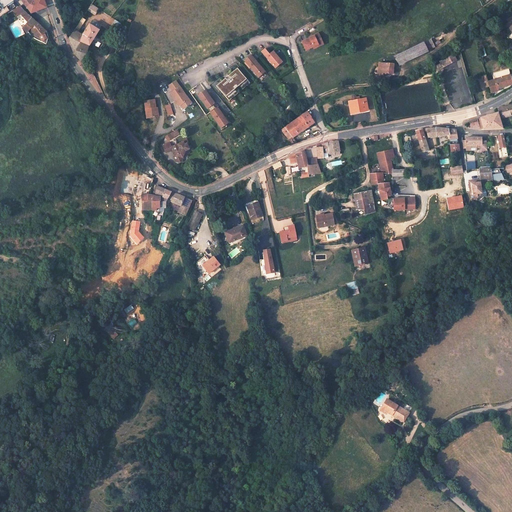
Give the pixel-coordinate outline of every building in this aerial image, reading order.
[(31,0),(21,0),(26,6),(31,11),(46,6),(43,0),(33,0),(32,1),(31,0)] [(19,6),(13,10),(16,16),(20,14),(23,11),(19,6)] [(19,24),(23,28),(32,18),(23,11),(20,14),(16,16),(19,24)] [(32,18),(23,28),(27,32),(30,28),(38,40),(41,41),(46,44),(48,37),(46,32),(32,18)] [(121,24),(115,20),(112,24),(119,28),(121,24)] [(91,21),(89,24),(99,30),(101,27),(91,21)] [(473,21),(464,29),(467,33),(477,26),(473,21)] [(88,45),(89,45),(99,30),(89,24),(82,35),(84,36),(81,41),(88,45)] [(74,54),(83,63),(88,45),(81,41),(81,42),(76,38),(79,33),(77,32),(74,30),(68,39),(74,54)] [(82,35),(79,33),(76,38),(81,42),(81,41),(84,36),(82,35)] [(309,38),(302,42),(305,50),(313,47),(317,45),(318,47),(323,45),(318,33),(313,35),(314,36),(309,38)] [(424,43),(427,50),(434,47),(430,39),(424,43)] [(423,42),(394,56),(399,65),(428,52),(427,50),(424,43),(423,42)] [(264,51),(260,53),(272,68),(279,62),(272,53),(268,56),(264,51)] [(447,58),(440,61),(441,63),(442,66),(448,63),(451,62),(452,63),(454,62),(456,61),(453,55),(452,56),(449,57),(447,58)] [(250,56),(243,62),(255,77),(262,71),(250,56)] [(393,64),(381,63),(381,69),(378,68),(378,74),(385,75),(385,73),(392,74),(393,64)] [(495,79),(488,81),(489,86),(491,92),(498,90),(498,88),(511,84),(511,74),(510,75),(508,69),(493,73),(495,79)] [(225,80),(216,87),(229,103),(250,85),(237,70),(228,77),(229,79),(227,81),(225,80)] [(190,103),(174,81),(167,86),(172,92),(169,94),(178,106),(179,105),(183,102),(185,106),(190,103)] [(204,90),(197,95),(206,109),(213,103),(204,90)] [(365,98),(349,101),(351,113),(368,110),(365,98)] [(154,99),(144,100),(146,118),(157,117),(155,107),(154,99)] [(213,103),(206,109),(209,112),(216,107),(213,103)] [(511,104),(499,108),(498,109),(501,118),(511,114),(511,104)] [(216,107),(209,112),(218,126),(226,120),(216,107)] [(314,122),(307,111),(301,115),(308,126),(314,122)] [(497,113),(480,118),(483,126),(483,127),(483,128),(502,128),(497,113)] [(301,115),(281,129),(288,140),(293,137),(308,126),(301,115)] [(435,128),(426,129),(427,137),(429,137),(448,134),(448,129),(435,127),(435,128)] [(456,130),(448,129),(448,134),(449,136),(449,139),(457,138),(456,130)] [(417,130),(415,131),(420,146),(413,147),(414,153),(428,150),(422,130),(417,130)] [(465,135),(462,135),(463,148),(464,148),(481,148),(481,144),(486,144),(486,141),(483,141),(481,141),(481,140),(481,137),(465,138),(465,135)] [(503,136),(498,136),(498,140),(499,144),(500,149),(506,149),(505,146),(503,136)] [(332,141),(322,144),(322,147),(323,152),(329,152),(329,153),(340,151),(338,141),(332,141)] [(172,150),(174,156),(173,157),(175,162),(177,163),(181,161),(182,160),(181,158),(184,151),(188,149),(186,144),(183,145),(182,142),(177,144),(170,147),(169,143),(162,145),(165,153),(172,150)] [(388,149),(376,153),(379,166),(387,165),(388,165),(387,161),(391,160),(388,149)] [(298,153),(289,157),(290,163),(297,161),(298,167),(307,165),(307,171),(300,172),(301,177),(308,176),(308,174),(314,173),(320,173),(318,164),(317,164),(308,165),(306,160),(304,152),(298,153)] [(387,165),(379,166),(381,172),(383,172),(388,173),(392,172),(392,169),(392,165),(388,165),(387,165)] [(462,166),(454,167),(456,174),(457,174),(463,173),(462,171),(462,170),(462,166)] [(381,172),(370,173),(371,182),(378,181),(383,180),(383,172),(381,172)] [(494,182),(504,180),(502,173),(492,175),(494,182)] [(384,183),(377,184),(380,200),(387,199),(386,196),(390,195),(388,182),(384,183)] [(480,182),(471,183),(472,194),(470,194),(471,198),(472,201),(473,201),(474,201),(473,199),(472,198),(482,197),(480,182)] [(152,209),(152,210),(156,210),(156,207),(165,208),(165,202),(167,199),(172,192),(157,186),(155,193),(162,196),(161,202),(159,202),(151,202),(152,208),(152,209)] [(364,192),(354,194),(355,200),(362,199),(362,201),(373,199),(371,190),(364,192)] [(172,192),(167,199),(180,204),(184,197),(172,192)] [(142,194),(142,209),(152,209),(152,208),(151,202),(159,202),(159,197),(150,195),(147,194),(142,194)] [(408,196),(392,197),(393,210),(415,209),(415,196),(408,196)] [(185,215),(191,200),(184,197),(180,204),(177,211),(185,215)] [(362,199),(355,200),(356,209),(364,209),(362,201),(362,199)] [(373,199),(362,201),(364,209),(365,214),(371,212),(375,211),(373,199)] [(257,200),(246,203),(252,219),(262,216),(257,200)] [(195,212),(187,227),(194,230),(201,215),(195,212)] [(321,216),(316,217),(318,227),(334,224),(332,214),(321,216)] [(135,221),(134,230),(141,231),(142,222),(135,221)] [(242,225),(225,232),(229,242),(247,235),(242,225)] [(293,225),(282,227),(283,232),(280,232),(282,241),(288,240),(288,241),(296,240),(293,225)] [(364,247),(353,250),(356,265),(368,263),(364,247)] [(275,272),(270,250),(264,251),(264,257),(265,259),(260,260),(261,269),(266,268),(267,273),(275,272)] [(213,257),(203,266),(209,274),(220,265),(213,257)] [(356,280),(348,283),(350,289),(351,289),(357,287),(358,287),(356,280)] [(131,304),(124,309),(127,313),(134,308),(131,304)] [(130,326),(137,322),(134,318),(127,322),(130,326)] [(118,334),(108,325),(104,330),(114,339),(118,334)] [(387,412),(403,422),(409,413),(412,408),(405,404),(402,409),(392,403),(386,399),(381,406),(388,410),(387,412)]
